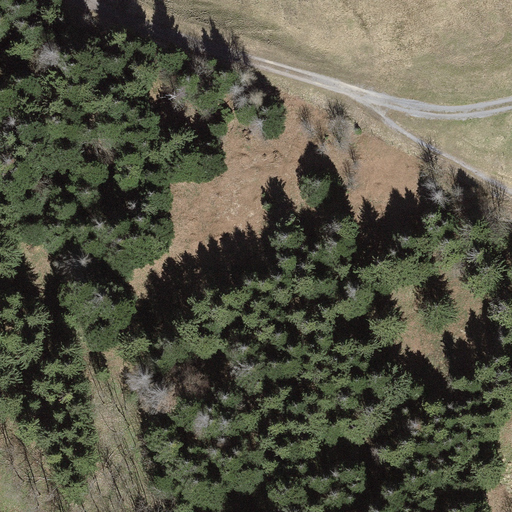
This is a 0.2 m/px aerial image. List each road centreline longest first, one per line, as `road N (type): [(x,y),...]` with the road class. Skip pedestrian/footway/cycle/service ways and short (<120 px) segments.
road 1 (track): [(86,0),(163,32),(369,94)]
road 2 (track): [(511,101),(432,111),(369,94)]
